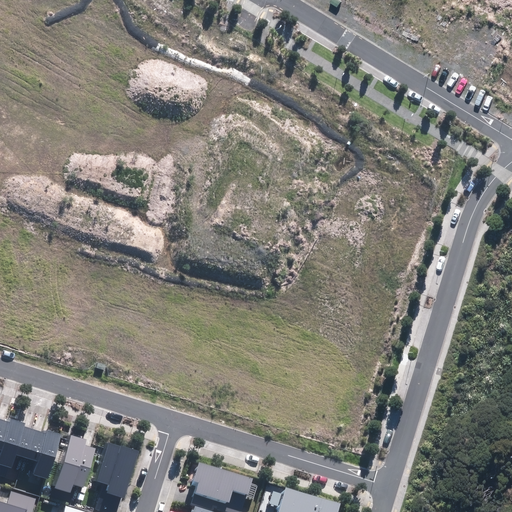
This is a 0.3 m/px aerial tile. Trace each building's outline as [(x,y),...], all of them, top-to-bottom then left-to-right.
[(34,475),(47,479),(61,434),(46,429),(45,433),(24,427),(26,422),(11,418),(10,422),(0,418),(0,449),(1,450),(0,454),(0,464),(12,468),(17,454),(38,461),(34,475)] [(55,488),(71,493),(73,484),(84,487),(96,448),(85,445),(87,439),(71,435),(55,488)] [(107,493),(125,498),(139,450),(122,445),(121,447),(109,443),(97,481),(110,485),(107,493)] [(192,504),(212,509),(213,505),(218,506),(217,509),(227,511),(241,511),(251,477),(199,462),(194,481),(198,483),(192,504)] [(338,511),(341,503),(286,487),(284,493),(273,490),(269,503),(281,507),(278,511),(338,511)] [(0,511),(25,511),(26,511),(32,511),(37,497),(11,490),(7,503),(0,500),(0,511)]
